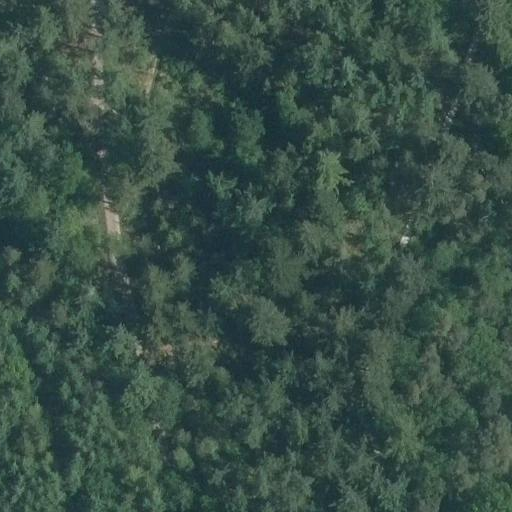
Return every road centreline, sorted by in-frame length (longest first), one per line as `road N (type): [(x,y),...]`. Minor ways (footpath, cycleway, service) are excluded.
road 1 (unknown): [(0,56),(136,126),(199,511)]
road 2 (track): [(511,23),(486,81),(389,386),(398,425),(467,511)]
road 3 (track): [(165,511),(160,438),(106,188),(95,0)]
road 4 (unknown): [(136,126),(182,0)]
